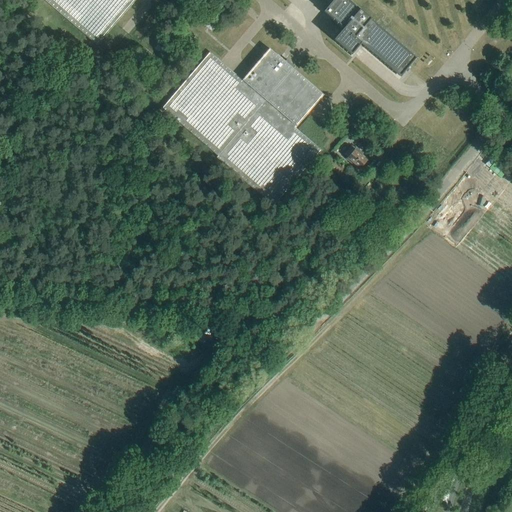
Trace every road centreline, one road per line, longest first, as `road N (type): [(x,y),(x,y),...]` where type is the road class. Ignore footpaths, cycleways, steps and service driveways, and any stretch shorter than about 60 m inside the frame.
road 1 (unclassified): [(321,314),(0,304)]
road 2 (unclassified): [(321,314),(419,216),(506,111)]
road 3 (track): [(144,511),(321,314)]
